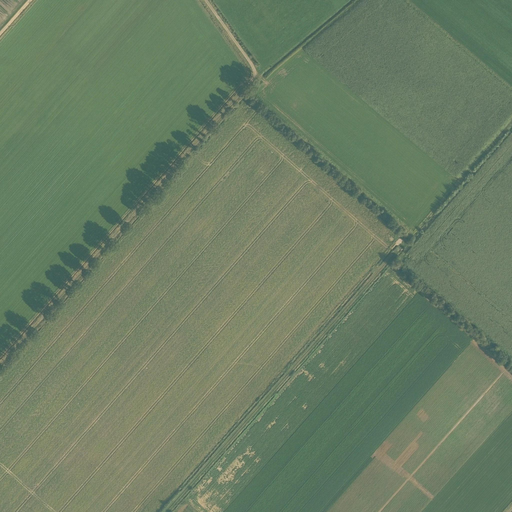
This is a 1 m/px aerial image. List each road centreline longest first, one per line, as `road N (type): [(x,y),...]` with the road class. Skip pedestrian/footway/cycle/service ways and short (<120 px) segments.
road 1 (track): [(205,0),(254,80),(0,367)]
road 2 (track): [(413,249),(398,254),(165,511)]
